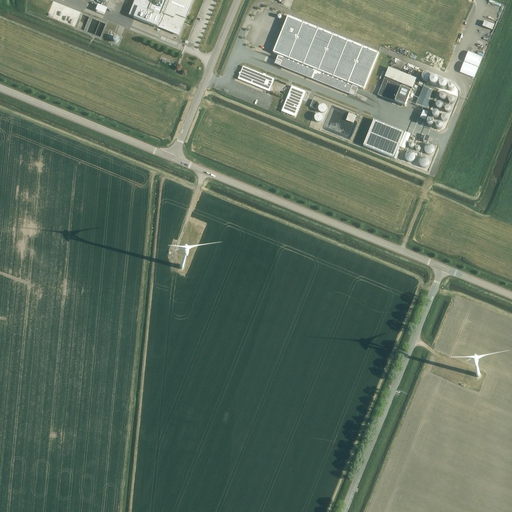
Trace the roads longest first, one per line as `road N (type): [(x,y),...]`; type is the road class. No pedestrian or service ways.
road 1 (secondary): [(511,296),(173,160)]
road 2 (secondary): [(173,160),(0,89)]
road 3 (unclassified): [(238,0),(173,160)]
